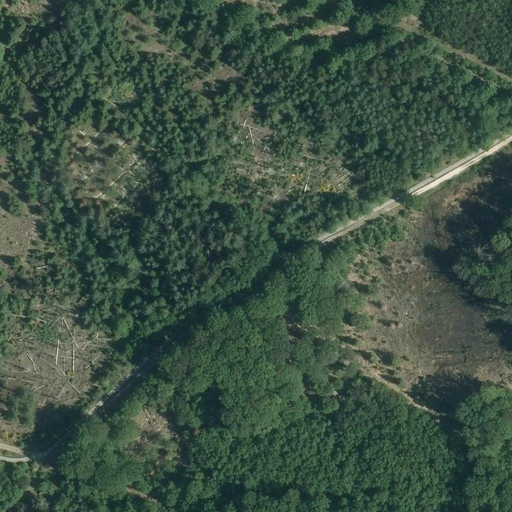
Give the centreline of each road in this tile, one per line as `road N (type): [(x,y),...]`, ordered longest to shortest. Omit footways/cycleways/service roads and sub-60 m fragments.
road 1 (track): [(48,460),(164,351),(248,289),(511,141)]
road 2 (track): [(350,0),(511,83)]
road 3 (track): [(183,511),(96,472),(48,460)]
